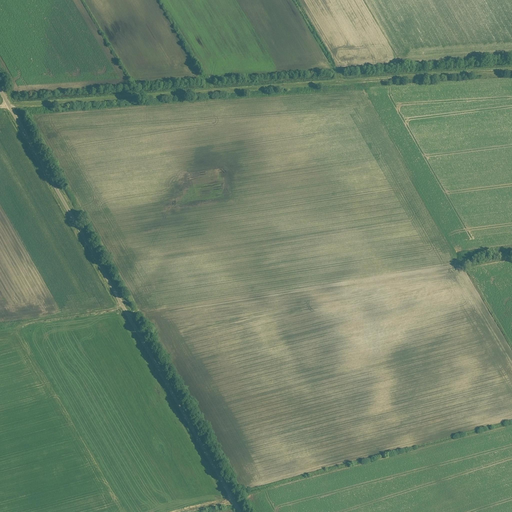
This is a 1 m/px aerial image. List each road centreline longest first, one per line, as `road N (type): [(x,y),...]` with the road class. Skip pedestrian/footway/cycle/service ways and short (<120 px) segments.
road 1 (track): [(511,71),(0,107)]
road 2 (residential): [(0,92),(237,511)]
road 3 (track): [(122,309),(0,326)]
